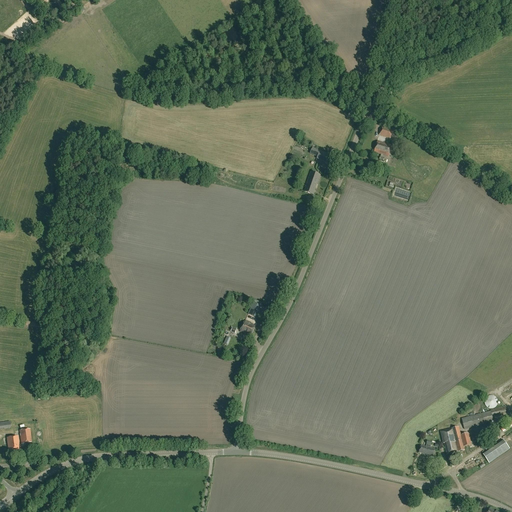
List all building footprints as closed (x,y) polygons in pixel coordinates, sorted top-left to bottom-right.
[(27,31),(38,21),(31,14),(20,24),(27,31)] [(383,127),(380,136),(390,139),(393,131),(383,127)] [(392,146),(378,141),(374,152),(388,157),(392,146)] [(320,160),(323,153),(313,148),(310,153),(318,157),(317,159),(320,160)] [(326,154),(323,161),(328,164),(332,156),(326,154)] [(307,193),(311,194),(313,195),(315,189),(315,188),(316,184),(317,184),(320,176),(311,173),(307,183),(309,184),(308,187),(306,187),(305,192),(307,193)] [(249,318),(256,320),(262,305),(255,302),(249,318)] [(250,324),(251,323),(245,320),(240,332),(245,334),(251,337),(255,326),(250,324)] [(489,408),(491,409),(493,409),(495,408),(496,406),(498,404),(498,402),(498,400),(496,398),(495,397),(493,396),(491,396),(489,396),(487,397),(485,399),(485,401),(485,403),(485,405),(487,407),(489,408)] [(493,422),(491,412),(462,420),(464,430),(493,422)] [(511,421),(501,429),(503,432),(511,425),(511,421)] [(458,427),(454,428),(440,432),(443,444),(446,455),(464,451),(463,447),(471,445),(468,434),(460,436),(458,427)] [(21,444),(32,443),(30,429),(19,430),(21,444)] [(472,437),(474,443),(486,437),(483,431),(472,437)] [(9,451),(19,450),(18,437),(7,438),(9,451)] [(489,462),(511,449),(506,440),(483,452),(489,462)] [(431,442),(428,441),(426,447),(421,446),(419,453),(433,457),(435,450),(430,448),(431,442)]
